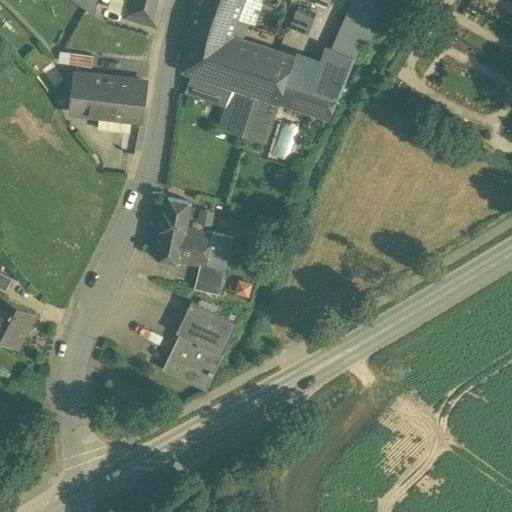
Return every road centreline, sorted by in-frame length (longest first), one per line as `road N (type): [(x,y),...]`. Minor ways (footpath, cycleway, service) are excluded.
road 1 (residential): [(111,488),(72,416),(76,341),(143,209),(165,128),(183,0)]
road 2 (secondary): [(511,252),(111,488)]
road 3 (track): [(348,351),(368,380),(369,400),(311,464),(301,511)]
